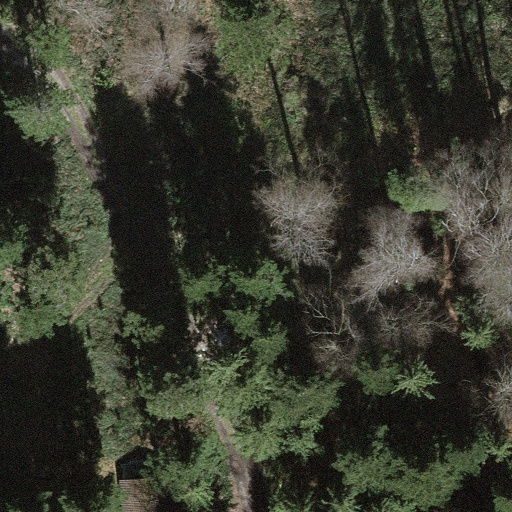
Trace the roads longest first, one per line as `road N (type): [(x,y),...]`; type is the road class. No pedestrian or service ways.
road 1 (track): [(0,39),(117,79),(208,307),(246,511)]
road 2 (track): [(282,0),(284,207),(225,400)]
